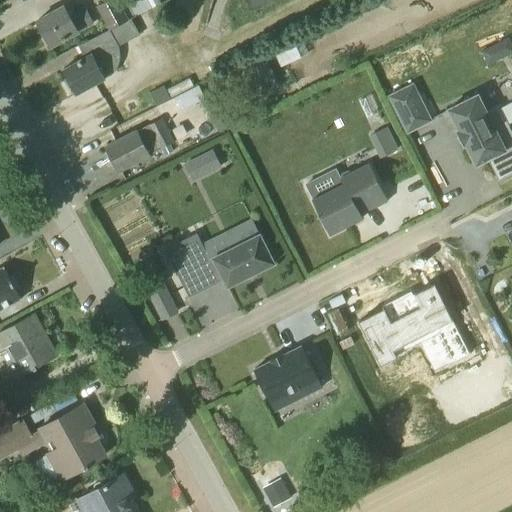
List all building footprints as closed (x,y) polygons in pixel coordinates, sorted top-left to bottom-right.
[(119,0),(103,0),(95,5),(109,29),(130,18),(119,0)] [(78,31),(94,23),(87,9),(71,18),(64,6),(37,21),(51,47),(78,32),(78,31)] [(109,29),(79,46),(85,57),(63,70),(77,94),(105,79),(107,77),(109,76),(111,74),(113,72),(114,70),(115,68),(117,66),(118,64),(118,61),(119,59),(119,56),(119,54),(119,52),(119,49),(119,47),(142,34),(133,16),(130,18),(109,29)] [(511,41),(510,38),(481,53),(483,58),(503,48),(508,58),(511,55),(511,41)] [(199,85),(174,98),(181,111),(205,99),(199,85)] [(408,132),(431,120),(413,85),(390,96),(408,132)] [(156,105),(170,99),(163,87),(150,94),(156,105)] [(511,171),(511,143),(511,141),(500,147),(494,135),(505,129),(494,108),(483,114),(475,96),(449,109),(459,130),(457,131),(464,146),(466,144),(477,165),(490,158),(500,178),(511,171)] [(228,110),(211,117),(218,132),(234,125),(228,110)] [(119,171),(160,150),(174,142),(162,118),(107,147),(119,171)] [(387,127),(372,134),(383,157),(399,149),(387,127)] [(213,149),(183,164),(192,182),(222,167),(213,149)] [(330,235),(363,218),(361,214),(388,201),(369,163),(352,172),(340,178),(345,187),(314,202),(330,235)] [(219,270),(228,286),(274,263),(260,234),(210,259),(197,234),(166,249),(185,287),(219,270)] [(0,310),(22,299),(17,289),(20,287),(13,275),(10,277),(5,267),(0,269),(0,310)] [(145,287),(153,304),(170,295),(162,279),(145,287)] [(385,303),(384,313),(377,316),(375,312),(358,321),(372,350),(373,350),(380,365),(397,357),(396,355),(420,343),(434,371),(471,355),(435,284),(413,294),(412,290),(385,303)] [(34,314),(0,333),(0,352),(3,351),(17,377),(53,357),(39,332),(43,329),(34,314)] [(323,387),(302,346),(285,355),(283,353),(270,360),(271,362),(254,370),(270,403),(295,390),(299,399),(323,387)] [(46,488),(62,479),(84,467),(85,469),(89,466),(88,465),(105,456),(96,439),(101,436),(84,404),(41,428),(42,430),(31,436),(23,420),(0,432),(0,458),(20,447),(23,453),(47,440),(54,451),(32,463),(46,488)] [(133,495),(123,475),(105,485),(104,483),(98,480),(95,482),(93,489),(94,491),(78,499),(85,511),(130,511),(128,508),(131,506),(126,498),(133,495)] [(287,484),(269,482),(268,496),(285,499),(287,484)]
